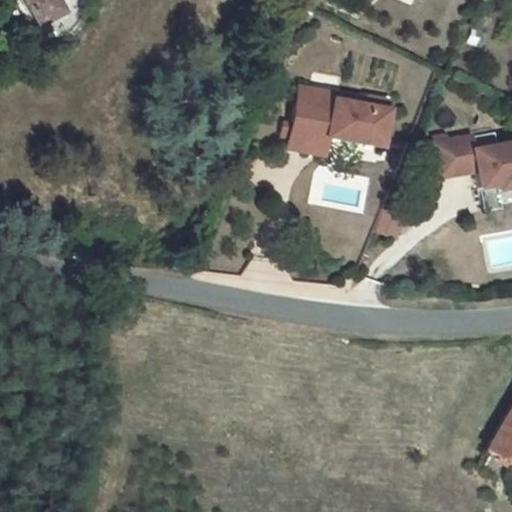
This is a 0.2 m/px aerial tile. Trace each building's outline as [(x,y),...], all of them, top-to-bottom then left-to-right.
[(14,0),(28,25),(50,13),(45,0),(14,0)] [(342,100),(293,90),(281,151),(302,155),(306,135),(320,138),(319,140),(321,141),(374,151),(383,106),(361,101),(359,110),(340,106),(342,100)] [(302,155),(317,159),(321,141),(319,140),(320,138),(306,135),(302,155)] [(467,137),(429,145),(436,179),(464,173),(463,166),(471,164),(476,189),(494,185),(495,191),(511,186),(511,141),(470,151),(467,137)] [(368,232),(392,241),(400,219),(376,211),(368,232)] [(511,470),(511,394),(478,453),(511,472),(511,470)]
